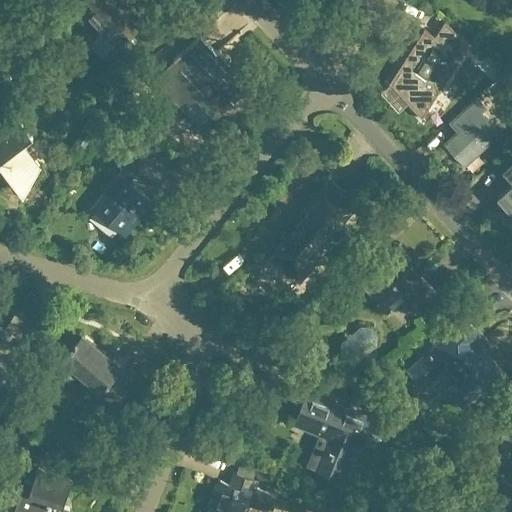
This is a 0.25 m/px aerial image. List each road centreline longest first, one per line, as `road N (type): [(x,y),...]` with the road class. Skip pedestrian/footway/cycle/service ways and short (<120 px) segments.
road 1 (residential): [(146,303),(323,85)]
road 2 (residential): [(511,292),(323,85)]
road 3 (residential): [(147,511),(199,366),(186,328),(146,303)]
road 4 (residential): [(146,303),(0,258)]
